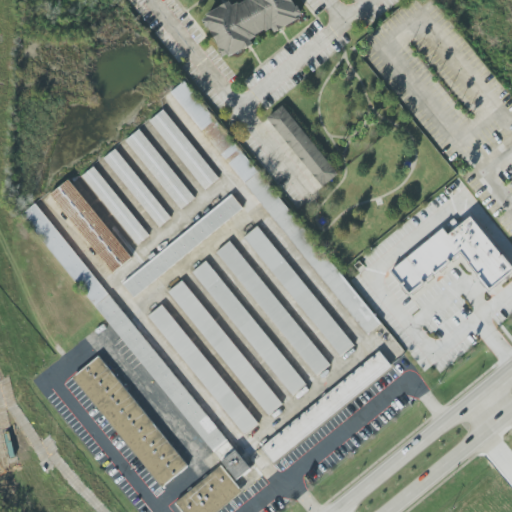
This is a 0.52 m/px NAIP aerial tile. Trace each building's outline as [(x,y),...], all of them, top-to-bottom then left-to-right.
[(203,20),(208,17),(206,14),(230,1),(232,5),(238,2),(239,4),(247,0),(293,0),(297,7),(298,6),(303,14),(297,17),(299,19),(275,33),(272,28),(266,31),(265,29),(256,35),(257,36),(251,40),(253,44),(230,57),(228,54),(223,57),(219,50),(221,49),(209,27),(207,28),(203,20)] [(322,187),(338,174),(283,105),(268,117),(322,187)] [(219,178),(163,110),(149,121),(205,190),(219,178)] [(180,210),(194,199),(140,129),(126,140),(180,210)] [(103,159),(159,227),(171,218),(115,149),(103,159)] [(150,235),(93,167),(82,176),(138,245),(150,235)] [(51,194),(111,274),(131,259),(71,179),(51,194)] [(121,282),(132,297),(244,210),(233,196),(121,282)] [(234,483),(248,471),(38,201),(24,213),(234,483)] [(409,292),(391,270),(443,228),(448,234),(471,216),(511,267),(511,271),(490,290),(460,253),(409,292)] [(354,345),(258,226),(244,237),(340,357),(354,345)] [(330,365),(230,241),(216,252),(316,377),(330,365)] [(291,397),(305,386),(208,260),(194,271),(291,397)] [(266,417),(281,406),(184,279),(170,290),(266,417)] [(149,315),(244,435),(258,424),(163,304),(149,315)] [(261,447),(379,352),(391,367),(274,462),(261,447)] [(97,358),(71,380),(163,486),(189,464),(97,358)] [(179,511),(217,511),(242,494),(222,466),(172,502),(179,511)]
